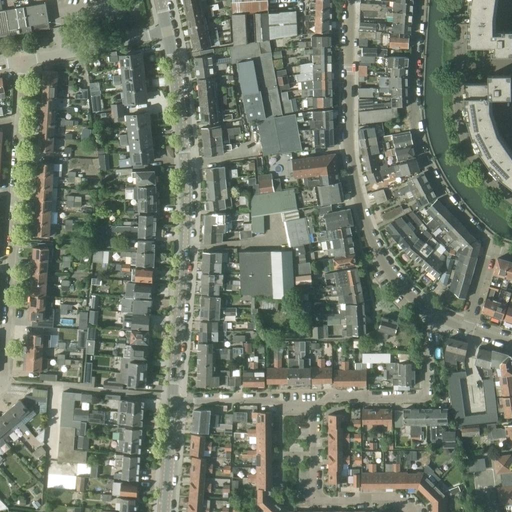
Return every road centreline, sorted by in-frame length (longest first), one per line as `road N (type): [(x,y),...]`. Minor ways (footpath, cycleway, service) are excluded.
road 1 (tertiary): [(173,395),(187,196),(166,30)]
road 2 (residential): [(425,309),(402,292),(377,254),(356,192),(350,0)]
road 3 (residential): [(0,388),(22,61)]
road 4 (residential): [(420,0),(420,143),(438,181),(490,244)]
road 5 (residential): [(314,401),(426,398),(425,309)]
road 6 (residential): [(173,395),(54,385),(49,454)]
road 7 (residential): [(409,511),(393,501),(323,497),(316,487),(314,401)]
road 8 (residential): [(511,200),(469,156),(458,121),(458,70)]
road 9 (residential): [(22,61),(166,30)]
road 10 (residential): [(172,402),(314,401)]
